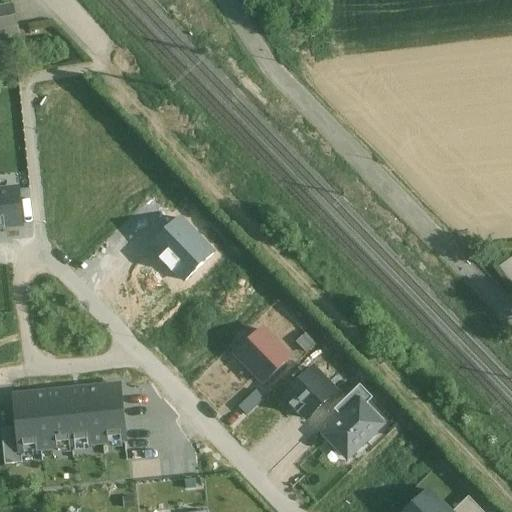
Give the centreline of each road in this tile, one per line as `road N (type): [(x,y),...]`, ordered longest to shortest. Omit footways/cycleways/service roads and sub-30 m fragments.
road 1 (residential): [(224,0),(301,98),(511,318)]
road 2 (residential): [(140,360),(36,364),(27,354),(19,279),(25,260),(40,250)]
road 3 (residential): [(140,360),(289,511)]
road 4 (residential): [(40,250),(140,360)]
